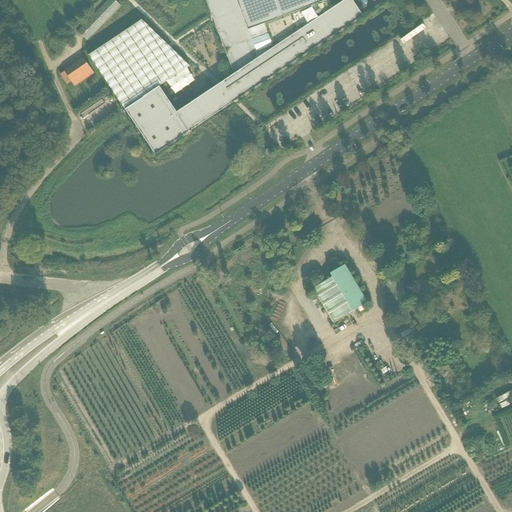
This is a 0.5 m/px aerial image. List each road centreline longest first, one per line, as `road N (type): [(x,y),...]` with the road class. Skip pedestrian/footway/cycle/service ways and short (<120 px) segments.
road 1 (tertiary): [(216,231),(511,32)]
road 2 (tertiary): [(0,399),(105,304)]
road 3 (tertiary): [(105,304),(70,318),(0,367)]
